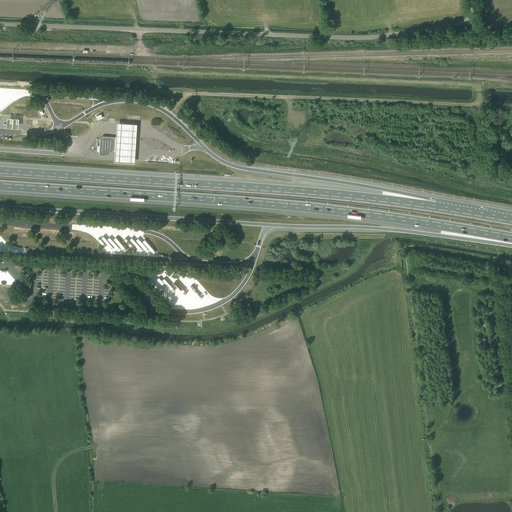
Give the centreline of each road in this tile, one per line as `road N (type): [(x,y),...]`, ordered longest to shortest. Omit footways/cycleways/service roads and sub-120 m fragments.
road 1 (track): [(151,67),(473,86),(478,97),(470,105),(186,94)]
road 2 (motorway): [(0,185),(332,210),(511,238)]
road 3 (unclassified): [(472,17),(357,38),(0,23)]
road 4 (motorway): [(435,207),(0,171)]
road 5 (track): [(170,114),(186,94),(0,83)]
road 6 (motorway): [(435,207),(383,189),(236,167)]
road 7 (track): [(163,72),(0,66)]
road 8 (motorway): [(380,228),(511,246)]
